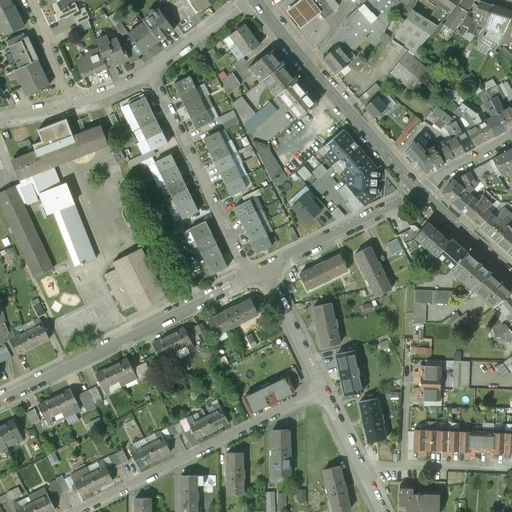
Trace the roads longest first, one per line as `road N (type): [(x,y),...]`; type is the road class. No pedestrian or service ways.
road 1 (residential): [(248,274),(235,289),(0,400)]
road 2 (residential): [(321,389),(74,511)]
road 3 (secondary): [(254,0),(418,191)]
road 4 (residential): [(248,274),(152,74)]
road 5 (residential): [(418,191),(264,266)]
road 6 (residential): [(264,266),(321,389)]
road 7 (residential): [(403,464),(407,339)]
road 8 (secondary): [(418,191),(511,274)]
